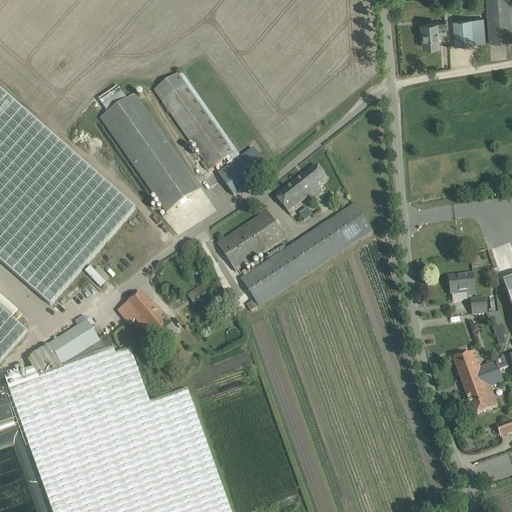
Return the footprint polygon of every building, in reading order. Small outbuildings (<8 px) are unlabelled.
[(511,40),(511,24),(510,0),(485,0),(489,42),(511,40)] [(482,19),(453,22),(455,45),(484,42),(482,19)] [(445,22),(431,23),(421,24),(423,48),(439,46),(438,34),(446,33),(445,22)] [(181,72),(154,90),(204,162),(201,164),(205,170),(206,169),(208,171),(225,159),(229,164),(232,162),(240,156),(181,72)] [(166,214),(201,189),(136,94),(127,100),(120,88),(100,102),(108,113),(100,119),(166,214)] [(0,363),(27,332),(0,308),(0,262),(50,306),(136,209),(0,90),(0,363)] [(269,171),(254,149),(218,174),(233,196),(269,171)] [(326,178),(317,166),(302,177),(301,176),(275,197),(288,213),(309,197),(312,200),(322,193),(316,186),(326,178)] [(258,307),(364,237),(372,232),(354,205),(248,275),(246,271),(242,273),(245,277),(241,280),(258,307)] [(303,221),(311,215),(307,208),(298,214),(303,221)] [(268,212),(218,245),(235,272),(286,239),(268,212)] [(473,275),(459,277),(449,278),(451,295),(467,293),(467,296),(475,295),(473,275)] [(511,280),(503,283),(511,307),(511,355),(509,356),(511,363),(511,280)] [(216,291),(215,289),(209,281),(187,296),(194,306),(216,291)] [(154,326),(162,319),(140,293),(124,306),(144,330),(152,324),(154,326)] [(0,305),(12,317),(17,311),(0,294),(0,305)] [(473,315),(486,313),(485,299),(471,300),(473,315)] [(495,325),(501,324),(499,312),(493,313),(495,325)] [(167,325),(162,319),(154,326),(152,324),(144,330),(150,337),(143,342),(152,352),(175,332),(168,324),(167,325)] [(98,339),(87,321),(32,356),(28,361),(33,369),(25,371),(23,365),(15,368),(17,375),(5,379),(9,391),(52,511),(231,511),(187,389),(149,402),(130,348),(115,354),(109,336),(98,339)] [(226,333),(234,329),(230,321),(222,325),(226,333)] [(496,333),(500,344),(506,342),(502,331),(496,333)] [(500,374),(496,364),(496,363),(480,368),(474,352),(453,360),(466,396),(491,387),(503,383),(500,374)] [(504,361),(496,364),(500,374),(508,371),(504,361)] [(498,407),(491,387),(466,396),(474,416),(498,407)] [(0,424),(14,420),(6,397),(0,398),(0,424)] [(511,420),(496,426),(500,438),(511,433),(511,420)] [(0,425),(0,432),(15,427),(14,421),(0,425)]
